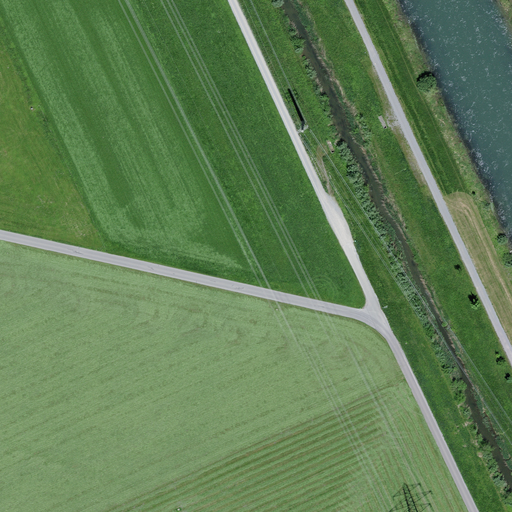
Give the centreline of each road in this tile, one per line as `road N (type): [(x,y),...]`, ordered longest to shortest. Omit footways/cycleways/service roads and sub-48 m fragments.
road 1 (unclassified): [(475,511),(381,314),(0,231)]
road 2 (track): [(360,0),(511,326)]
road 3 (track): [(231,0),(381,314)]
